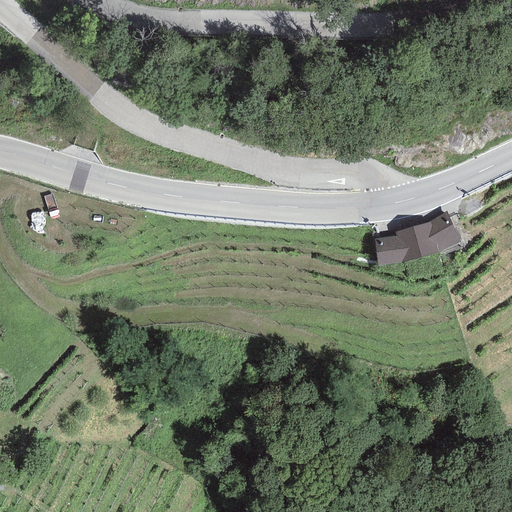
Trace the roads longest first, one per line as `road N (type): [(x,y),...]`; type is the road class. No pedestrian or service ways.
road 1 (unclassified): [(404,202),(377,177),(257,163),(152,128),(100,94),(0,4)]
road 2 (tertiary): [(0,153),(196,199),(325,211),(404,202)]
road 3 (unclassified): [(94,0),(169,22),(381,24),(466,0)]
